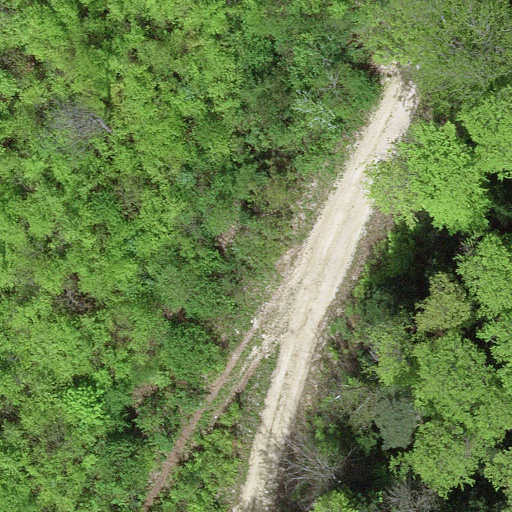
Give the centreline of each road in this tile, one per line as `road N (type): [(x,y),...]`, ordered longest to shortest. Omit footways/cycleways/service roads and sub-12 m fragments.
road 1 (track): [(261,511),(321,238),(455,0)]
road 2 (track): [(158,511),(321,238)]
